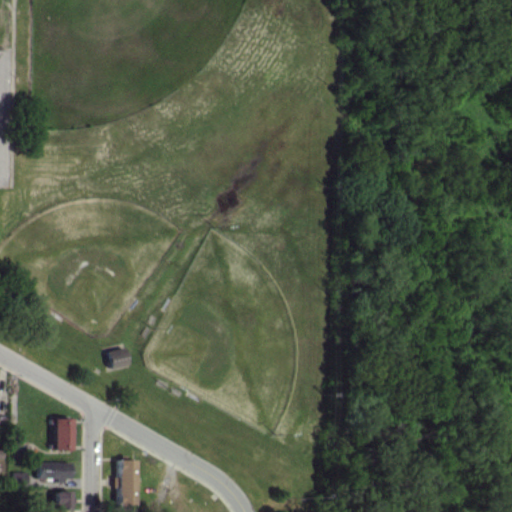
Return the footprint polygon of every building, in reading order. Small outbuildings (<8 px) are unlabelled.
[(103,349),(106,368),(125,365),(122,347),(103,349)] [(68,417),(49,417),(48,449),(67,449),(68,417)] [(131,459),(113,459),(113,476),(109,476),(109,486),(113,486),(113,503),(130,504),(131,459)] [(67,479),(67,461),(33,461),(33,478),(67,479)] [(49,490),(50,508),(67,508),(66,490),(49,490)]
